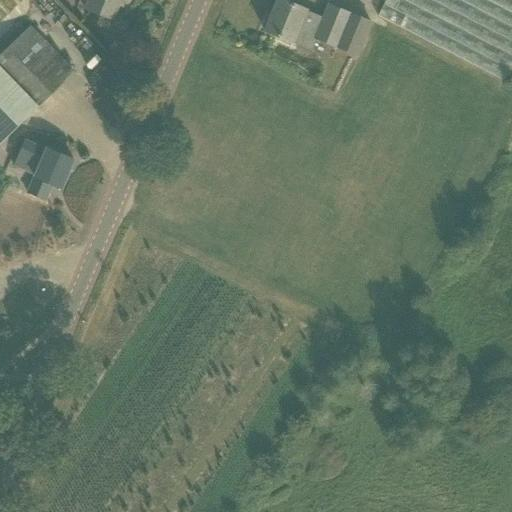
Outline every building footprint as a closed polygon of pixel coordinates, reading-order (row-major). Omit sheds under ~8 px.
[(121,0),(87,0),(84,9),(113,21),(121,0)] [(277,0),(264,32),(294,44),(294,43),(312,50),(316,40),(359,58),(373,24),(329,6),(324,19),(306,11),(307,10),(281,0),(277,0)] [(506,82),(511,70),(511,0),(385,0),(377,16),(506,82)] [(0,145),(64,83),(19,37),(0,55),(0,145)] [(74,160),(47,149),(46,151),(24,141),(18,156),(14,166),(35,175),(34,178),(35,178),(28,194),(44,201),(51,185),(61,190),(74,160)]
